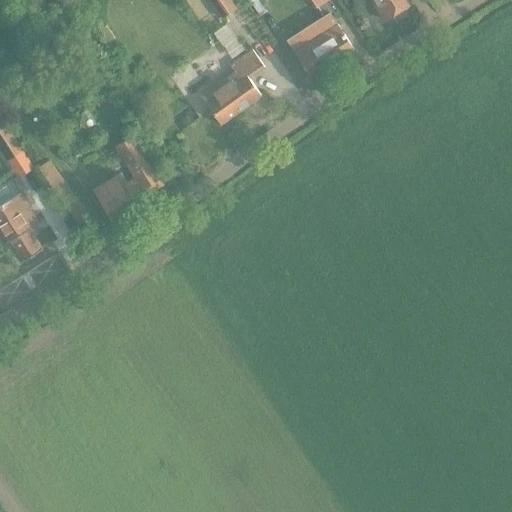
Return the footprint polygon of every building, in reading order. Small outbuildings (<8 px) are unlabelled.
[(208,0),(221,18),(235,8),(229,0),(208,0)] [(263,0),(248,0),(258,15),(268,8),(263,0)] [(305,37),(291,46),(298,59),(309,77),(353,49),(337,23),(329,12),(334,10),(327,0),(312,0),(323,16),(301,30),(305,37)] [(404,0),(371,0),(384,20),(408,5),(404,0)] [(106,24),(97,29),(105,42),(114,36),(106,24)] [(201,96),(220,123),(261,93),(249,78),(265,67),(252,49),(230,65),(235,71),(201,96)] [(0,124),(0,149),(6,159),(22,149),(5,122),(0,124)] [(107,175),(84,189),(105,220),(144,196),(142,192),(152,186),(144,173),(148,170),(125,134),(107,145),(129,180),(115,189),(107,175)] [(38,167),(48,183),(75,223),(86,216),(59,176),(49,159),(38,167)] [(200,166),(206,181),(221,175),(215,160),(200,166)] [(33,226),(39,222),(20,192),(0,204),(0,233),(6,243),(9,241),(22,261),(42,248),(34,235),(37,232),(33,226)]
